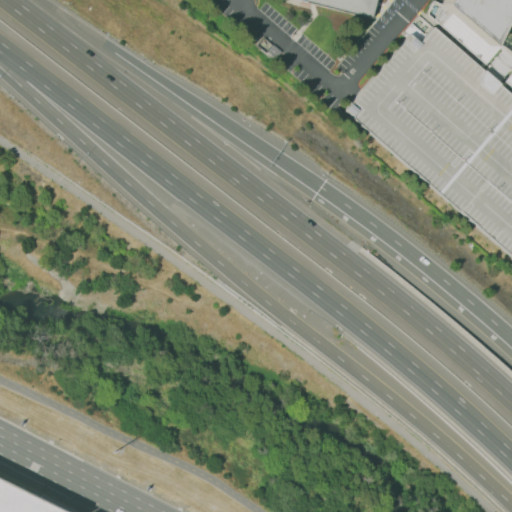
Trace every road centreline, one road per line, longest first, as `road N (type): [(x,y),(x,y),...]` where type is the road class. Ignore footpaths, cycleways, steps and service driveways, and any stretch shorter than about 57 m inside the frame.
road 1 (motorway): [(3,50),(19,85),(154,209),(511,503)]
road 2 (motorway): [(3,50),(409,367),(511,460)]
road 3 (motorway): [(511,400),(5,0)]
road 4 (motorway): [(318,192),(111,52)]
road 5 (motorway): [(511,345),(318,192)]
